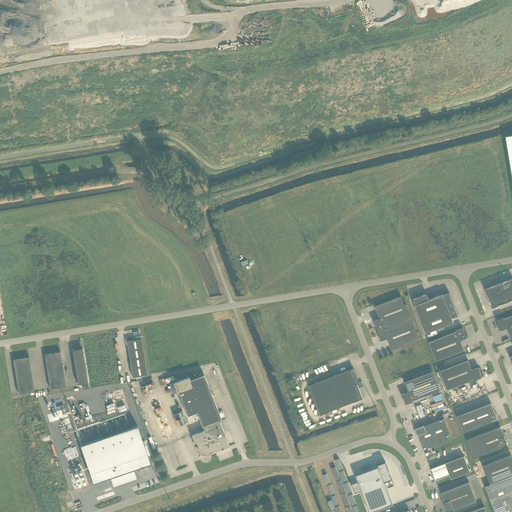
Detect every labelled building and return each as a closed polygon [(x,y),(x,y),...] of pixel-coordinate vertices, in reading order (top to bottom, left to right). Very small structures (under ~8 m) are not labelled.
[(511,300),(511,277),(484,289),(492,308),(511,300)] [(452,318),(458,315),(449,292),(443,295),(443,294),(429,299),(426,293),(413,299),(415,305),(414,305),(425,333),(454,322),(452,318)] [(392,350),(420,339),(406,304),(404,305),(401,296),(375,306),(379,318),(375,320),(373,322),(376,326),(379,335),(380,340),(383,339),(387,338),(392,350)] [(510,337),(511,336),(511,315),(504,318),(504,317),(497,320),(499,325),(499,330),(500,330),(501,330),(507,328),(510,337)] [(456,331),(429,342),(436,361),(464,350),(460,340),(466,338),(466,337),(467,336),(464,332),(463,328),(455,330),(456,331)] [(127,341),(133,377),(147,375),(141,339),(127,341)] [(88,383),(82,348),(74,349),(72,352),(78,384),(88,383)] [(66,386),(60,352),(44,354),(50,389),(66,386)] [(409,356),(390,363),(396,377),(414,370),(409,356)] [(19,394),(35,392),(29,357),(13,359),(19,394)] [(468,360),(440,371),(447,389),(474,379),(475,380),(482,377),(480,372),(479,367),(478,368),(478,367),(472,369),(468,360)] [(361,399),(357,389),(361,388),(353,368),(309,385),(320,415),(363,398),(361,399)] [(440,390),(433,371),(404,382),(408,391),(402,394),(401,395),(404,399),(406,404),(413,401),(413,400),(440,390)] [(221,418),(204,374),(190,379),(189,377),(170,384),(171,389),(172,391),(173,394),(178,392),(187,415),(196,412),(204,430),(192,435),(194,442),(196,442),(197,446),(198,447),(198,448),(199,449),(200,450),(200,451),(201,452),(203,452),(204,453),(205,453),(206,453),(207,453),(209,453),(210,452),(215,450),(218,449),(219,450),(229,446),(220,422),(219,423),(218,420),(221,418)] [(177,377),(173,378),(173,376),(164,379),(164,378),(159,380),(161,385),(178,379),(177,377)] [(141,387),(145,397),(147,396),(145,391),(155,387),(153,383),(141,387)] [(155,405),(153,406),(157,417),(160,416),(157,410),(156,407),(159,406),(159,409),(162,416),(164,415),(160,403),(158,404),(157,402),(154,403),(155,405)] [(493,409),(491,402),(473,409),(457,415),(463,431),(492,420),(492,421),(498,419),(496,415),(497,413),(495,413),(494,408),(493,409)] [(173,414),(178,425),(185,423),(180,411),(173,414)] [(452,439),(444,419),(444,418),(415,429),(417,435),(418,435),(424,450),(452,439)] [(137,425),(80,445),(93,483),(150,463),(137,425)] [(503,435),(500,426),(466,439),(473,458),(502,447),(502,448),(508,445),(506,441),(507,440),(505,439),(504,435),(503,435)] [(511,457),(511,454),(483,465),(487,475),(490,484),(485,486),(488,493),(493,491),(511,483),(511,457)] [(464,455),(445,463),(431,468),(435,480),(449,475),(451,479),(470,472),(464,455)] [(370,511),(393,504),(384,482),(392,479),(385,461),(377,464),(378,467),(355,475),(358,482),(351,484),(355,493),(361,491),(368,511),(370,511)] [(490,484),(487,475),(441,493),(444,502),(446,506),(445,507),(446,508),(447,511),(454,510),(454,509),(476,501),(489,496),(488,493),(485,486),(490,484)] [(511,511),(511,483),(493,491),(488,493),(489,496),(494,511),(511,511)]
